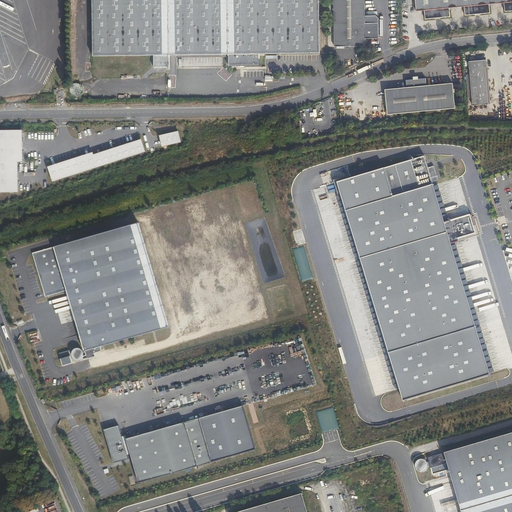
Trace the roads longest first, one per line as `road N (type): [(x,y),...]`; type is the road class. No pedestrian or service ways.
road 1 (unclassified): [(511,36),(419,48),(269,107),(0,115)]
road 2 (unclassified): [(0,324),(78,511)]
